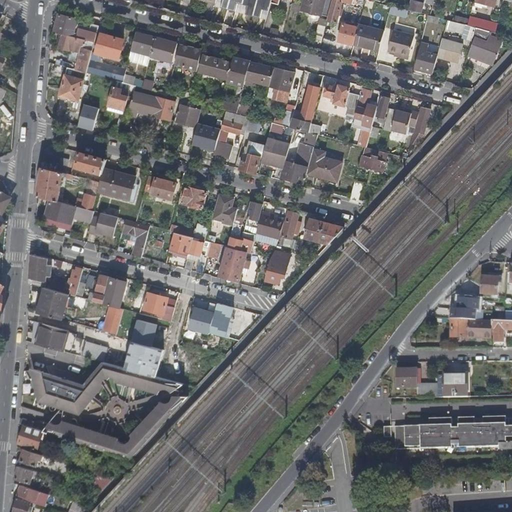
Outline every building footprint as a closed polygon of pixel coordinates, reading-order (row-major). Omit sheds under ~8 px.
[(222,0),(221,8),(236,12),(238,3),(248,5),(246,14),(261,18),(263,9),(269,11),(272,1),(271,0),(222,0)] [(304,0),(301,10),(322,15),(325,0),(304,0)] [(332,0),(327,19),(337,22),(343,1),(352,4),(353,0),(332,0)] [(54,31),(62,33),(73,36),(76,24),(77,19),(59,14),(54,31)] [(98,30),(97,35),(101,36),(97,53),(119,59),(124,42),(117,40),(117,38),(107,36),(107,37),(103,36),(106,25),(100,23),(98,30)] [(76,24),(73,36),(87,40),(90,28),(76,24)] [(320,41),(323,26),(317,25),(314,40),(320,41)] [(359,25),(354,45),(380,51),(385,31),(359,25)] [(463,37),(471,39),(472,36),(474,27),(467,25),(465,25),(463,37)] [(87,40),(95,42),(97,35),(98,30),(90,28),(87,40)] [(338,41),(346,44),(350,31),(342,28),(338,41)] [(136,32),(131,52),(150,57),(156,37),(136,32)] [(394,54),(408,58),(414,37),(393,32),(388,52),(394,54)] [(84,50),(78,70),(86,73),(90,61),(95,42),(87,40),(73,36),(62,33),(58,50),(68,53),(70,46),(84,50)] [(177,43),(156,37),(150,57),(161,60),(163,50),(175,53),(177,43)] [(478,37),(476,41),(486,45),(484,51),(487,53),(491,41),(478,37)] [(437,55),(437,58),(457,63),(462,45),(441,40),(437,55)] [(476,41),(471,55),(491,63),(499,44),(491,41),(487,53),(484,51),(486,45),(476,41)] [(421,42),(415,69),(433,74),(437,58),(437,55),(427,53),(430,45),(421,42)] [(201,50),(180,44),(175,65),(183,67),(186,57),(198,60),(201,50)] [(228,80),(233,63),(213,57),(208,75),(228,80)] [(247,79),(251,63),(238,59),(232,82),(237,84),(238,82),(242,83),(241,89),(244,90),(247,79)] [(139,61),(137,61),(132,60),(128,74),(135,76),(139,61)] [(90,61),(86,73),(114,80),(123,83),(126,70),(90,61)] [(276,69),(251,63),(247,79),(271,85),(276,69)] [(86,73),(78,70),(66,67),(59,95),(78,101),(86,73)] [(271,85),(271,87),(290,92),(295,74),(276,69),(271,85)] [(201,76),(196,94),(206,97),(209,86),(210,80),(211,79),(201,76)] [(154,88),(155,79),(146,78),(145,87),(154,88)] [(123,83),(114,80),(112,85),(116,86),(110,106),(125,110),(130,91),(134,92),(136,86),(123,83)] [(357,109),(360,95),(347,92),(348,87),(338,85),(337,88),(325,85),(323,96),(331,98),(330,101),(334,102),(333,103),(349,107),(357,109)] [(372,127),(379,103),(368,101),(371,90),(363,88),(356,117),(364,120),(363,124),(372,127)] [(156,97),(134,92),(128,115),(136,118),(137,113),(151,117),(156,97)] [(196,94),(193,94),(191,101),(204,104),(206,97),(196,94)] [(174,121),(179,104),(158,97),(150,125),(158,127),(161,117),(174,121)] [(378,117),(385,118),(390,99),(383,97),(378,117)] [(223,101),(221,109),(227,110),(238,113),(240,105),(223,101)] [(85,104),(79,125),(93,129),(99,108),(85,104)] [(201,110),(179,104),(174,121),(196,127),(201,110)] [(296,106),(294,113),(293,119),(297,119),(301,108),(296,106)] [(346,120),(353,122),(357,109),(349,107),(346,120)] [(397,111),(389,108),(383,133),(390,135),(397,111)] [(430,110),(423,108),(417,130),(424,132),(430,110)] [(238,113),(227,110),(222,129),(244,135),(246,131),(249,116),(238,113)] [(287,111),(283,125),(290,127),(293,119),(294,113),(287,111)] [(404,136),(412,138),(418,117),(404,113),(397,111),(390,135),(388,144),(402,147),(404,136)] [(136,118),(150,122),(151,117),(137,113),(136,118)] [(262,120),(249,116),(246,131),(258,134),(262,120)] [(116,132),(121,134),(125,121),(119,119),(116,132)] [(293,119),(290,127),(310,133),(312,123),(297,119),(293,119)] [(199,123),(193,144),(207,147),(206,149),(215,152),(218,142),(222,130),(199,123)] [(372,129),(370,135),(377,137),(379,130),(372,129)] [(269,138),(262,162),(278,166),(284,142),(269,138)] [(215,152),(215,155),(230,159),(234,146),(218,142),(215,152)] [(278,166),(284,168),(286,162),(291,144),(284,142),(278,166)] [(364,147),(359,166),(383,172),(388,154),(386,153),(367,148),(364,147)] [(240,169),(257,174),(262,157),(258,156),(259,152),(251,150),(248,162),(243,160),(240,169)] [(313,157),(308,176),(330,182),(331,178),(338,180),(342,163),(323,158),(319,157),(320,151),(315,150),(313,157)] [(106,159),(80,152),(76,167),(102,174),(104,169),(106,159)] [(295,181),(305,184),(308,176),(313,157),(297,152),(295,158),(299,160),(303,161),(301,167),(297,166),(286,162),(284,168),(282,177),(292,180),(295,181)] [(60,157),(56,171),(64,173),(68,159),(60,157)] [(41,167),(39,181),(60,187),(62,175),(66,176),(67,174),(64,173),(56,171),(41,167)] [(104,169),(102,174),(101,178),(100,182),(98,191),(119,197),(125,175),(104,169)] [(125,175),(119,197),(130,200),(136,178),(125,175)] [(148,175),(145,188),(152,190),(151,193),(158,195),(163,196),(172,199),(176,183),(148,175)] [(86,194),(96,197),(98,191),(100,182),(92,180),(78,176),(76,181),(88,184),(86,194)] [(39,181),(37,196),(49,199),(78,206),(93,211),(96,197),(86,194),(84,200),(70,197),(69,201),(59,198),(60,187),(39,181)] [(182,204),(202,209),(207,192),(187,186),(182,204)] [(353,186),(350,199),(358,201),(362,189),(353,186)] [(0,214),(7,201),(8,199),(8,198),(0,193),(0,214)] [(214,219),(234,224),(238,210),(231,208),(233,199),(220,196),(214,219)] [(46,216),(74,222),(78,206),(49,199),(46,216)] [(246,225),(258,229),(260,220),(258,220),(262,205),(252,202),(246,225)] [(76,218),(92,222),(93,218),(95,212),(79,208),(76,218)] [(289,211),(282,236),(292,239),(294,234),(297,221),(299,214),(289,211)] [(100,220),(93,218),(92,222),(89,233),(105,237),(105,234),(114,237),(119,218),(102,213),(100,220)] [(257,232),(279,239),(285,217),(269,213),(269,215),(262,214),(260,220),(258,229),(257,232)] [(304,237),(318,241),(320,237),(324,223),(315,220),(316,218),(312,218),(312,219),(310,219),(304,237)] [(137,237),(132,255),(143,257),(150,226),(127,219),(123,233),(137,237)] [(166,223),(164,230),(171,231),(173,225),(166,223)] [(208,233),(210,226),(199,223),(197,231),(208,233)] [(318,241),(329,244),(344,229),(324,223),(320,237),(318,241)] [(247,252),(251,253),(253,245),(243,242),(243,241),(239,240),(243,226),(234,224),(228,247),(247,252)] [(171,231),(175,232),(181,234),(182,229),(179,228),(179,226),(173,225),(171,231)] [(155,245),(163,247),(167,232),(160,230),(159,234),(158,233),(155,245)] [(175,232),(170,252),(188,258),(190,253),(207,258),(211,242),(181,234),(175,232)] [(282,236),(280,246),(287,247),(295,249),(297,245),(291,244),(292,239),(282,236)] [(219,258),(222,244),(212,241),(208,255),(219,258)] [(239,281),(247,252),(228,247),(220,275),(239,281)] [(271,258),(265,280),(279,283),(280,282),(282,276),(285,277),(291,255),(275,251),(271,258)] [(188,258),(193,259),(200,262),(200,261),(205,262),(207,258),(190,253),(188,258)] [(48,259),(31,255),(29,281),(45,286),(47,275),(51,275),(51,265),(48,265),(48,259)] [(200,262),(197,272),(203,273),(205,262),(200,261),(200,262)] [(52,289),(68,293),(76,296),(84,269),(77,267),(76,271),(73,270),(71,279),(70,279),(68,286),(63,284),(64,279),(56,277),(52,289)] [(107,291),(111,277),(101,274),(97,288),(107,291)] [(480,293),(497,295),(498,278),(482,276),(480,293)] [(129,282),(111,277),(107,291),(106,295),(113,298),(112,304),(119,305),(120,300),(124,300),(129,282)] [(44,287),(37,313),(61,319),(68,293),(52,289),(44,287)] [(97,288),(94,301),(104,303),(105,299),(106,295),(107,291),(97,288)] [(170,322),(174,308),(165,306),(167,298),(147,293),(143,309),(161,314),(160,319),(165,321),(170,322)] [(143,298),(135,296),(131,311),(139,313),(143,298)] [(450,313),(451,321),(478,322),(479,301),(456,301),(456,312),(450,313)] [(125,309),(112,306),(105,331),(118,335),(125,309)] [(184,326),(209,333),(212,320),(200,317),(200,316),(174,308),(170,322),(184,326)] [(209,334),(227,339),(233,323),(213,317),(212,320),(209,333),(209,334)] [(184,326),(170,322),(165,321),(163,328),(156,326),(153,339),(155,339),(154,345),(177,352),(184,326)] [(37,322),(35,344),(76,355),(80,341),(80,339),(67,335),(68,331),(37,322)] [(492,326),(492,329),(494,329),(494,343),(503,343),(503,330),(511,330),(511,323),(503,322),(502,322),(506,326),(492,326)] [(451,339),(492,340),(492,329),(492,326),(451,328),(451,339)] [(80,341),(76,355),(103,362),(107,349),(80,341)] [(107,349),(103,362),(119,367),(145,374),(148,360),(107,349)] [(148,360),(145,374),(164,379),(168,366),(148,360)] [(145,374),(119,367),(115,380),(117,381),(119,383),(121,382),(124,383),(126,385),(128,384),(134,385),(136,388),(139,387),(142,387),(143,390),(146,389),(149,389),(151,392),(153,390),(155,391),(157,394),(158,392),(159,391),(160,390),(161,390),(162,389),(164,389),(165,389),(166,389),(167,389),(168,390),(169,390),(170,391),(171,393),(183,384),(164,379),(145,374)] [(398,370),(397,388),(417,388),(417,370),(398,370)] [(83,384),(36,372),(34,380),(33,382),(35,384),(36,388),(34,390),(37,392),(37,395),(36,397),(38,399),(38,401),(40,402),(42,404),(44,403),(78,412),(80,409),(83,408),(83,405),(85,403),(88,403),(88,400),(92,395),(95,395),(95,392),(97,390),(100,389),(100,386),(102,384),(92,374),(83,384)] [(443,376),(444,398),(467,397),(468,375),(443,376)] [(411,394),(411,399),(437,398),(437,388),(418,389),(418,393),(411,394)] [(132,437),(142,446),(187,397),(171,397),(171,398),(171,399),(171,400),(170,401),(170,402),(169,402),(169,403),(168,403),(167,404),(166,404),(165,405),(163,405),(162,405),(161,404),(160,404),(159,403),(160,406),(158,408),(155,408),(155,411),(153,413),(150,414),(150,417),(148,419),(145,419),(145,422),(141,427),(138,427),(138,430),(136,432),(133,432),(133,435),(132,437)] [(403,428),(394,428),(395,451),(452,450),(451,442),(458,442),(458,449),(508,448),(508,436),(511,436),(511,427),(508,428),(507,419),(504,419),(504,417),(488,418),(488,425),(480,425),(473,426),(473,419),(457,419),(457,430),(454,430),(451,430),(450,419),(434,420),(434,427),(403,428)] [(19,418),(18,423),(24,425),(33,428),(34,423),(19,418)] [(44,430),(43,431),(49,433),(113,454),(117,440),(115,440),(114,437),(111,438),(108,438),(106,435),(103,436),(98,434),(97,431),(94,433),(91,432),(90,429),(87,431),(84,430),(82,427),(80,428),(61,423),(60,424),(59,424),(58,425),(57,425),(56,425),(55,425),(54,425),(53,424),(51,424),(51,423),(48,426),(45,427),(44,430)] [(33,428),(24,425),(18,444),(38,451),(43,434),(48,435),(49,433),(43,431),(33,428)] [(51,457),(25,449),(21,460),(37,466),(39,460),(49,463),(51,457)] [(34,472),(19,466),(16,478),(30,483),(34,472)] [(113,478),(100,474),(88,487),(100,491),(113,478)] [(21,499),(35,503),(45,506),(49,494),(21,485),(18,495),(22,497),(21,499)] [(21,499),(18,498),(13,511),(29,511),(32,506),(34,506),(35,503),(21,499)] [(71,511),(80,511),(86,506),(75,502),(71,511)]
